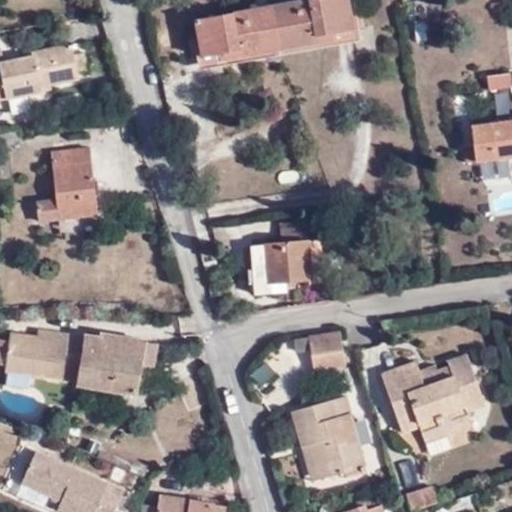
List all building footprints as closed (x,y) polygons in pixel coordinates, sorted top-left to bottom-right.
[(334,0),(274,10),(282,56),(320,49),(318,42),(355,35),(348,0),(334,0)] [(241,62),(282,56),(274,10),(199,23),(206,60),(240,55),(241,62)] [(74,77),(73,71),(73,70),(70,52),(68,41),(18,51),(19,57),(0,60),(0,96),(37,90),(36,85),(74,77)] [(70,52),(73,70),(84,68),(81,50),(70,52)] [(507,99),(505,86),(480,92),(483,104),(507,99)] [(511,120),(473,125),(477,162),(511,158),(511,120)] [(0,132),(0,145),(16,144),(16,131),(0,132)] [(62,149),(87,147),(86,134),(61,136),(61,138),(62,149)] [(93,218),(87,147),(62,149),(61,138),(51,139),(52,150),(49,150),(53,198),(34,200),(36,223),(93,218)] [(285,219),(288,244),(313,241),(310,217),(285,219)] [(313,241),(288,244),(255,247),(259,271),(251,272),(255,291),(262,291),(263,295),(319,290),(319,284),(330,283),(326,240),(313,241)] [(216,299),(224,298),(226,298),(218,263),(213,264),(211,258),(213,258),(211,250),(204,252),(216,299)] [(69,341),(70,335),(42,330),(41,336),(69,341)] [(79,374),(85,337),(70,335),(69,341),(41,336),(13,332),(7,368),(64,378),(65,372),(79,374)] [(78,383),(99,386),(105,348),(104,348),(104,338),(104,336),(86,332),(85,337),(79,374),(79,381),(78,383)] [(340,332),(307,337),(310,353),(313,370),(346,365),(340,332)] [(141,394),(146,365),(148,343),(104,336),(104,338),(104,348),(105,348),(99,386),(141,394)] [(310,353),(307,337),(293,340),(295,356),(310,353)] [(157,366),(160,344),(148,343),(146,365),(157,366)] [(444,432),(471,421),(467,414),(485,407),(467,356),(448,364),(450,368),(437,374),(422,379),(420,374),(416,364),(382,377),(403,434),(420,428),(419,425),(439,418),(444,432)] [(422,379),(437,374),(436,368),(420,374),(422,379)] [(64,378),(79,381),(79,374),(65,372),(64,378)] [(312,441),(321,475),(365,464),(346,395),(293,410),(303,443),(312,441)] [(472,427),(471,421),(444,432),(439,418),(419,425),(420,428),(426,444),(472,427)] [(313,477),(321,475),(312,441),(303,443),(313,477)] [(23,482),(54,494),(63,499),(62,502),(60,506),(73,511),(114,511),(125,488),(36,451),(23,482)] [(227,470),(215,464),(209,465),(205,475),(221,483),(227,470)] [(409,498),(414,511),(440,501),(434,485),(408,494),(409,498)] [(159,501),(157,511),(226,511),(227,506),(161,492),(159,501)] [(63,499),(54,494),(52,498),(62,502),(63,499)] [(379,511),(374,495),(348,502),(349,508),(335,511),(379,511)] [(141,511),(157,511),(159,501),(145,498),(141,511)]
